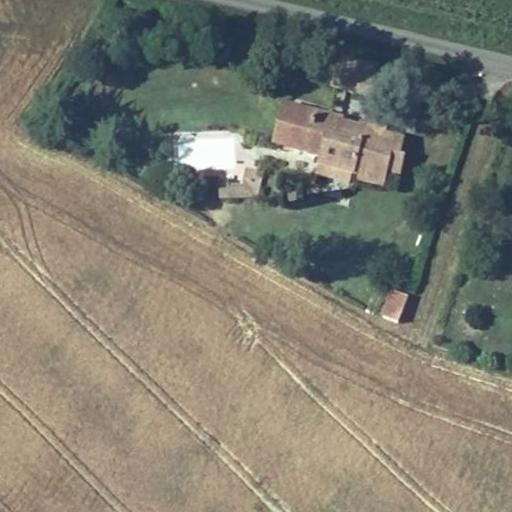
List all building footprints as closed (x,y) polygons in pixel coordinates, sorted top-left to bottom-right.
[(330,85),(370,94),(377,62),(337,52),(330,85)] [(282,99),(273,140),(321,152),(318,162),(352,170),(363,173),(361,179),(386,185),(390,169),(403,173),(408,151),(402,149),(406,133),(389,129),(390,124),(365,118),(364,123),(345,119),(343,126),(334,124),(337,112),(282,99)] [(343,126),(345,119),(346,114),(337,112),(334,124),(343,126)] [(352,170),(318,162),(316,172),(350,180),(352,170)] [(246,167),(245,183),(225,182),(225,192),(255,193),(262,186),(263,169),(246,167)] [(397,321),(408,294),(391,287),(380,314),(397,321)]
